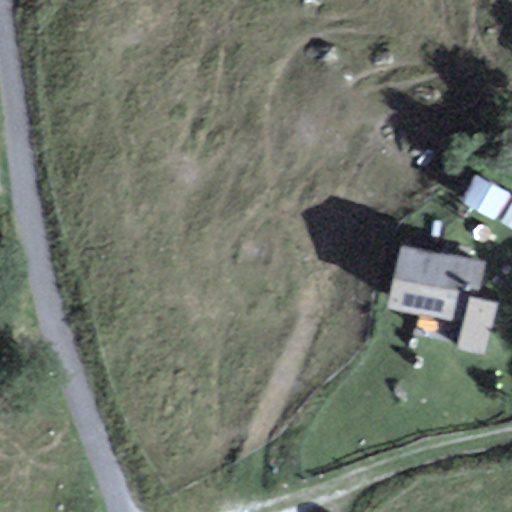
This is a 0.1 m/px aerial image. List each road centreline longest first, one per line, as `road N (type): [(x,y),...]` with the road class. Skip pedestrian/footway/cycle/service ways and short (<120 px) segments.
road 1 (track): [(123,511),(46,249),(0,2)]
road 2 (track): [(227,511),(511,424)]
